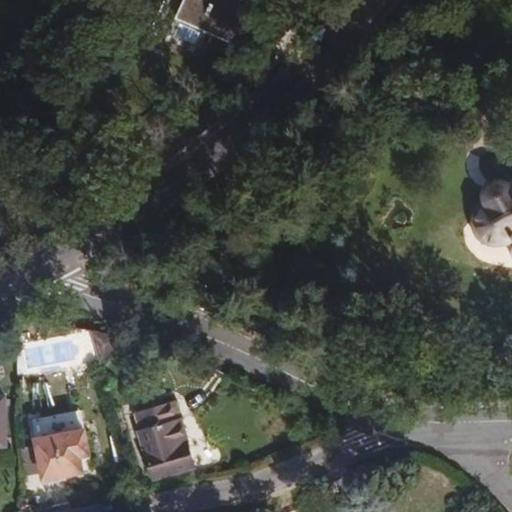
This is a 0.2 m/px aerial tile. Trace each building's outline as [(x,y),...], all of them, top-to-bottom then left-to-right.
[(251,0),(184,0),(169,34),(197,46),(204,32),(231,44),(251,0)] [(511,190),(509,186),(500,182),(491,185),(486,194),(488,205),(480,212),(477,219),(477,229),(483,239),(498,244),(511,235),(511,234),(511,190)] [(101,357),(122,335),(93,329),(101,357)] [(195,465),(177,400),(137,412),(155,476),(195,465)] [(46,434),(68,433),(67,419),(45,419),(46,434)] [(93,458),(88,431),(40,440),(48,479),(87,471),(85,461),(93,458)]
